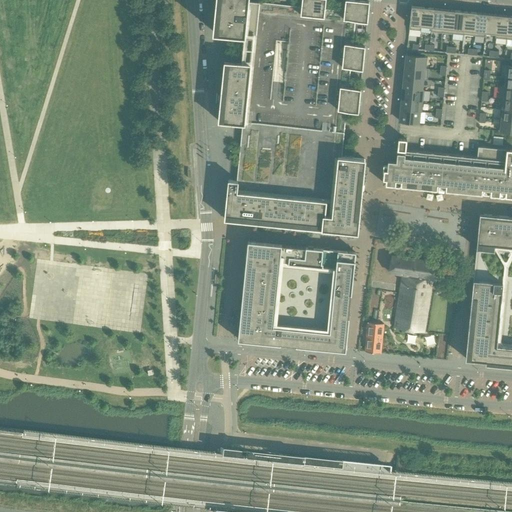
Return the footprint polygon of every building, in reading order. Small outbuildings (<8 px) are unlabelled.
[(235,122),(242,123),(242,122),(247,123),(247,122),(248,117),(248,113),(248,111),(248,108),(258,12),(258,8),(259,5),(259,4),(260,3),(252,2),(248,2),(248,0),(216,0),(217,0),(216,0),(216,3),(215,16),(214,18),(215,18),(214,29),(213,29),(213,32),(219,32),(225,32),(225,33),(226,33),(226,32),(230,33),(231,33),(232,33),(238,33),(238,34),(243,35),(243,38),(242,48),(241,59),(241,63),(236,63),(236,62),(235,62),(234,62),(234,63),(230,62),(224,61),(224,63),(223,75),(222,78),(223,78),(222,90),(221,90),(221,92),(222,92),(220,104),(220,106),(219,118),(218,118),(218,121),(219,121),(222,121),(224,121),(228,121),(228,122),(230,122),(230,121),(235,122)] [(301,15),(312,16),(313,9),(313,0),(302,0),(302,5),(301,7),(301,8),(301,15)] [(313,0),(313,9),(312,16),(324,18),(324,10),(324,9),(325,0),(313,0)] [(345,0),(344,20),(355,21),(356,12),(357,1),(349,0),(345,0)] [(356,12),(355,21),(367,22),(369,2),(357,1),(356,12)] [(409,29),(420,31),(423,7),(411,6),(409,29)] [(430,32),(431,32),(433,8),(423,7),(420,31),(421,31),(421,26),(431,27),(430,32)] [(431,32),(442,33),(444,9),(433,8),(431,32)] [(442,33),(453,34),(455,10),(444,9),(442,33)] [(352,57),(353,45),(355,21),(356,12),(344,11),(332,10),(330,25),(342,26),(339,64),(333,121),(320,120),(319,130),(344,132),(346,111),(347,100),(348,88),(350,68),(352,57)] [(453,34),(463,35),(466,12),(455,10),(453,34)] [(463,35),(474,36),(476,13),(466,12),(463,35)] [(474,36),(485,37),(487,14),(476,13),(474,36)] [(495,38),(496,38),(498,15),(487,14),(485,37),(485,35),(495,36),(495,38)] [(496,38),(506,39),(509,16),(498,15),(496,38)] [(409,35),(408,41),(420,43),(421,36),(409,35)] [(406,55),(405,67),(428,69),(426,68),(427,58),(406,55)] [(511,66),(502,65),(501,76),(511,77),(511,66)] [(405,67),(404,78),(427,80),(428,69),(405,67)] [(500,87),(511,88),(511,77),(501,76),(501,77),(506,77),(505,87),(500,87)] [(404,78),(403,88),(424,90),(421,90),(422,80),(427,80),(404,78)] [(340,87),(339,99),(347,100),(359,101),(359,98),(359,93),(360,93),(360,90),(360,89),(348,88),(340,87)] [(511,88),(500,87),(499,98),(511,99),(511,88)] [(403,88),(402,99),(423,101),(424,90),(403,88)] [(501,99),(500,109),(511,110),(511,99),(499,98),(501,99)] [(347,100),(339,99),(338,110),(346,111),(358,112),(358,108),(358,103),(359,103),(359,101),(347,100)] [(402,99),(401,110),(422,112),(423,101),(402,99)] [(499,119),(499,120),(511,120),(511,110),(500,109),(503,110),(502,119),(499,119)] [(422,112),(401,110),(400,121),(418,123),(419,112),(422,112)] [(511,120),(499,120),(498,131),(511,132),(511,120)] [(242,122),(242,123),(241,137),(240,142),(238,161),(238,168),(237,174),(237,179),(236,180),(232,180),(230,180),(228,179),(228,180),(228,181),(229,181),(228,183),(228,192),(227,192),(227,193),(227,194),(226,204),(226,206),(225,217),(224,217),(224,219),(226,219),(226,218),(241,220),(242,220),(257,221),(257,222),(259,222),(259,221),(273,223),(276,224),(276,223),(289,225),(291,225),(305,226),(305,227),(307,227),(307,226),(320,228),(321,228),(323,228),(325,229),(325,228),(330,229),(331,229),(333,229),(335,230),(335,229),(344,230),(346,231),(348,231),(349,231),(349,230),(354,231),(355,232),(356,232),(357,232),(358,230),(357,230),(358,220),(358,219),(359,219),(359,218),(359,217),(358,217),(359,208),(359,206),(360,206),(360,205),(361,195),(361,194),(361,193),(361,192),(362,183),(362,181),(363,180),(362,180),(363,170),(363,169),(364,169),(364,168),(364,167),(363,167),(364,159),(359,158),(353,157),(352,157),(352,158),(351,157),(345,157),(345,156),(344,156),(342,156),(344,136),(344,132),(319,130),(317,130),(311,129),(303,128),(292,127),(284,126),(280,126),(276,126),(266,125),(256,124),(247,123),(242,122)] [(492,144),(502,145),(503,137),(493,136),(492,144)] [(383,179),(386,180),(385,184),(511,197),(511,149),(506,149),(476,146),(475,156),(405,149),(406,139),(398,138),(396,161),(388,161),(387,165),(384,165),(383,179)] [(503,364),(511,365),(511,217),(480,214),(465,358),(503,362),(503,364)] [(239,331),(238,337),(238,339),(240,339),(246,340),(270,343),(271,343),(280,344),(281,343),(287,344),(289,344),(296,345),(305,346),(311,347),(330,349),(335,349),(337,349),(343,350),(344,350),(345,350),(346,348),(346,342),(349,317),(349,316),(348,316),(349,316),(349,315),(349,310),(350,299),(351,294),(351,293),(351,292),(352,286),(352,285),(352,284),(354,267),(354,261),(355,260),(355,254),(355,251),(353,251),(347,251),(344,250),(340,250),(329,249),(324,248),(313,247),(307,247),(305,246),(305,247),(297,246),(281,244),(282,244),(281,244),(256,241),(250,241),(248,241),(247,243),(247,249),(247,251),(246,256),(245,267),(244,272),(244,274),(241,304),(240,315),(240,321),(239,324),(239,330),(239,331)] [(394,327),(424,332),(431,281),(435,281),(435,279),(436,279),(438,263),(392,256),(389,272),(403,274),(394,327)] [(365,352),(381,353),(385,326),(369,323),(365,352)] [(339,469),(368,470),(368,461),(340,460),(339,469)]
